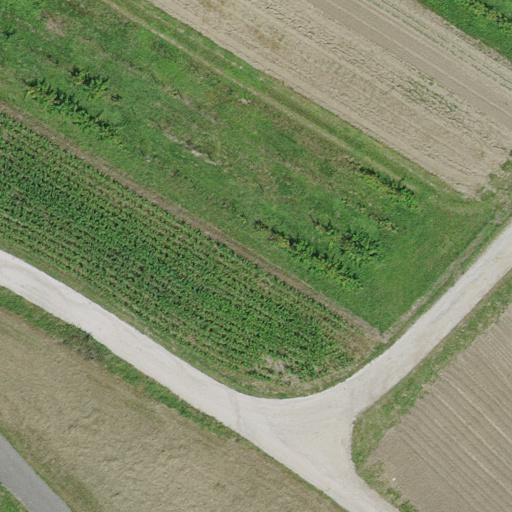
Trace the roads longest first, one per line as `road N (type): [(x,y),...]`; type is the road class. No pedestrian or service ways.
road 1 (track): [(374,511),(295,451),(64,304),(0,273)]
road 2 (track): [(295,451),(427,334),(511,244)]
